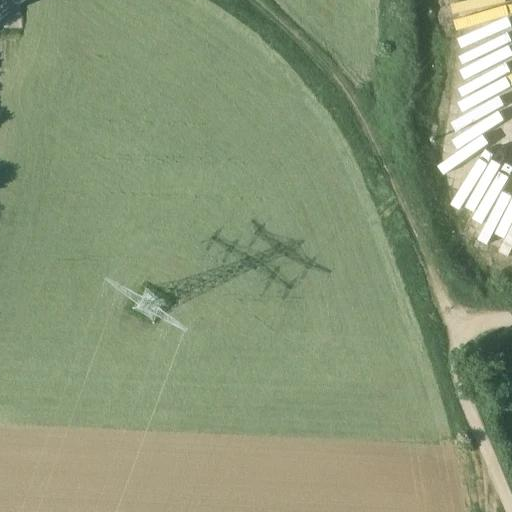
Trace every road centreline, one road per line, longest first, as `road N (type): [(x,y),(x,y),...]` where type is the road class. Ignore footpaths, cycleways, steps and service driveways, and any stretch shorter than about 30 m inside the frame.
road 1 (track): [(258,0),(308,44),(337,84),(378,152),(455,324)]
road 2 (track): [(511,315),(455,324),(505,511)]
